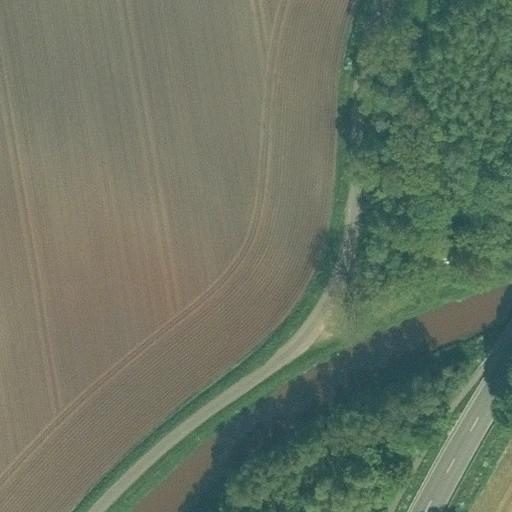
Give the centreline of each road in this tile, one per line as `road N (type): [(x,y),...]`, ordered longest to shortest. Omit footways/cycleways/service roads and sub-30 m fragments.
road 1 (unclassified): [(384,0),(360,66),(352,226),(329,303),(283,357),(170,439),(95,511)]
road 2 (secondary): [(511,360),(423,511)]
